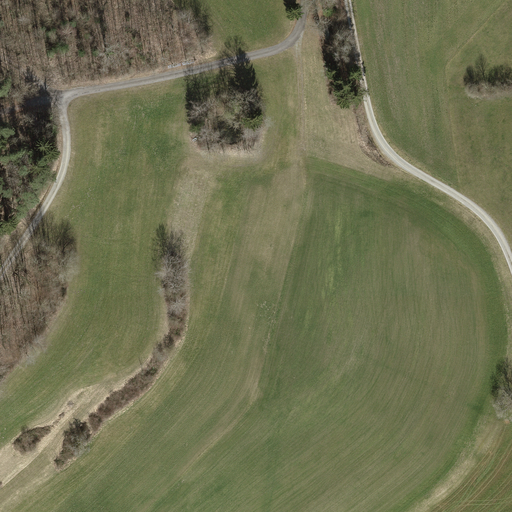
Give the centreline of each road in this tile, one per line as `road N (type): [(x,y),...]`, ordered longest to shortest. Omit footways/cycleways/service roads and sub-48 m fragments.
road 1 (track): [(304,0),(295,34),(276,51),(0,111)]
road 2 (track): [(347,0),(374,131),(387,152),(490,224),(511,268)]
road 3 (track): [(60,97),(64,168),(0,276)]
